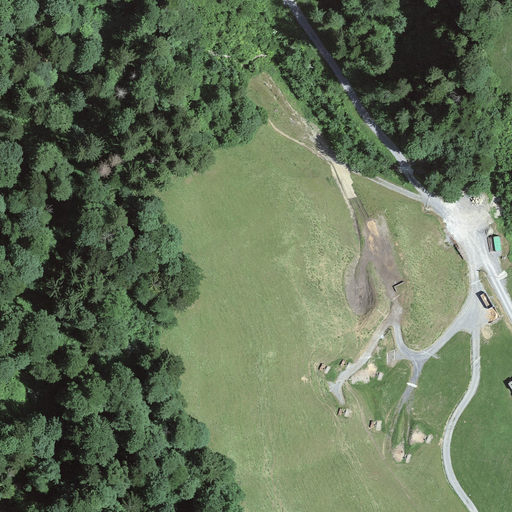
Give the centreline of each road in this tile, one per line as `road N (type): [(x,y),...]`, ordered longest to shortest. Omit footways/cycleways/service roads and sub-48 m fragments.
road 1 (track): [(288,0),(411,177),(469,234)]
road 2 (track): [(469,234),(476,377),(447,446),(448,467),(475,511)]
road 3 (track): [(387,283),(402,349),(414,356),(437,346),(474,300)]
